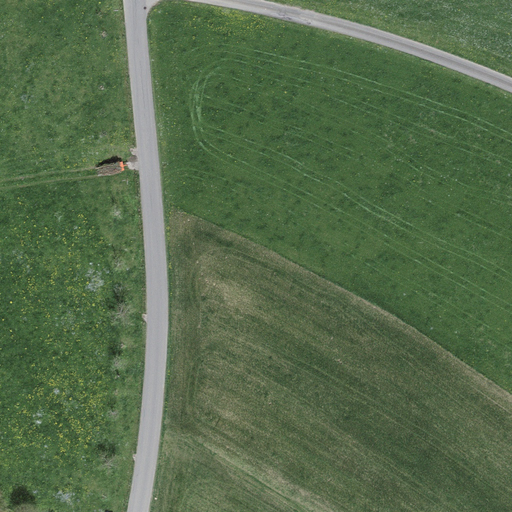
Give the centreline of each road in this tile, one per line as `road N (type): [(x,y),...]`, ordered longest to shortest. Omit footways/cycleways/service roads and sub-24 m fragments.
road 1 (unclassified): [(137,511),(157,310),(135,0)]
road 2 (unknown): [(511,98),(429,61),(188,0)]
